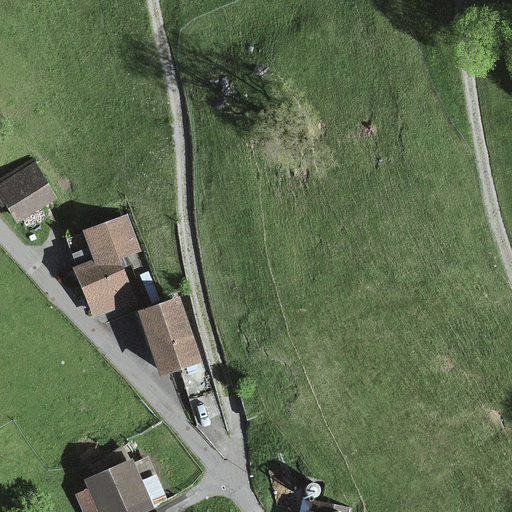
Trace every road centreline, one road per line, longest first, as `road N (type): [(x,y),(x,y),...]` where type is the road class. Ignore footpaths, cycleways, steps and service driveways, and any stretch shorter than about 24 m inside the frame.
road 1 (track): [(241,493),(236,432),(188,245),(181,141),(153,0)]
road 2 (residential): [(256,511),(0,224)]
road 3 (track): [(511,282),(492,210),(459,0)]
